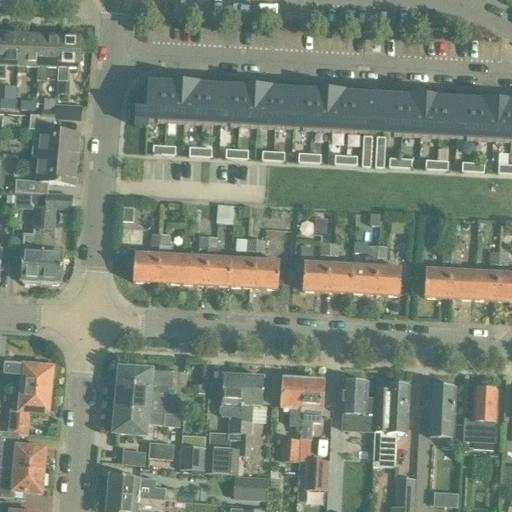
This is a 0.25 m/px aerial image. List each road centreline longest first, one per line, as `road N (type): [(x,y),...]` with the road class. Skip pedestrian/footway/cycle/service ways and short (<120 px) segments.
road 1 (residential): [(92,320),(511,348)]
road 2 (residential): [(511,72),(113,53)]
road 3 (residential): [(92,320),(113,53)]
road 4 (residential): [(75,511),(92,320)]
